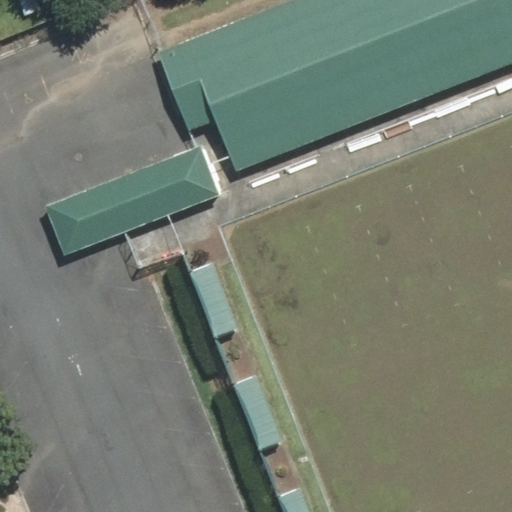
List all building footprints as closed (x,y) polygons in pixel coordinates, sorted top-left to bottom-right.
[(511,0),(284,0),(168,45),(199,125),(213,119),(231,166),(511,58),(511,0)] [(49,193),(68,247),(227,189),(207,136),(49,193)] [(220,254),(199,261),(223,327),(244,320),(220,254)] [(263,366),(242,374),(266,440),(287,432),(263,366)] [(318,511),(307,479),(285,486),(294,511),(318,511)]
